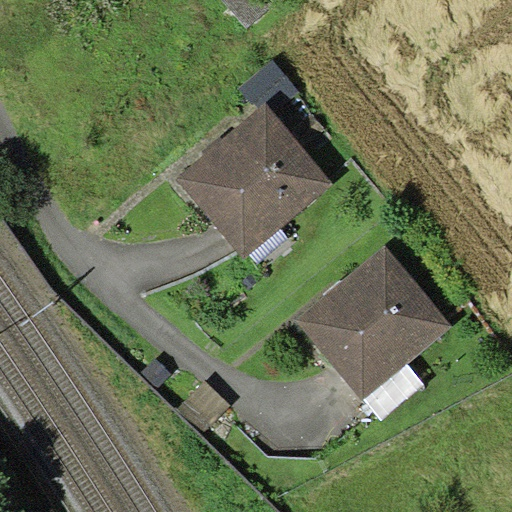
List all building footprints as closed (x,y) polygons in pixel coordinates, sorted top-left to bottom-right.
[(241,87),(259,108),(266,102),(275,112),(300,90),(273,59),(241,87)] [(177,177),(244,258),(333,183),(275,112),(266,102),(259,108),(177,177)] [(295,321),(362,399),(364,397),(408,362),(452,326),(385,245),(295,321)] [(141,373),(156,389),(172,373),(157,357),(141,373)] [(424,383),(408,362),(364,397),(381,419),(424,383)] [(230,407),(204,381),(176,410),(202,435),(230,407)]
